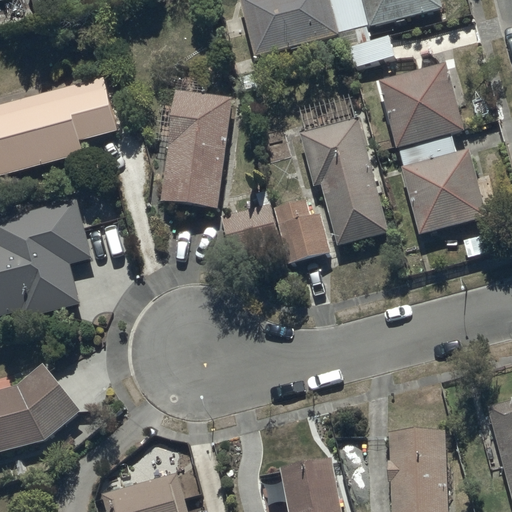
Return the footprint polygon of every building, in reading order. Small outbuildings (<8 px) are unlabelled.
[(241,0),(253,57),(338,39),(330,0),(241,0)] [(445,9),(442,0),(364,0),(372,29),(445,9)] [(446,63),(380,81),(394,149),(398,148),(404,169),(400,170),(418,236),(488,217),(486,211),(495,208),(486,176),(477,179),(469,148),(457,151),(452,133),(465,130),(446,63)] [(105,76),(0,104),(0,176),(84,153),(80,139),(119,128),(105,76)] [(220,210),(233,98),(175,91),(162,204),(220,210)] [(337,246),(389,232),(359,117),(301,132),(315,186),(321,184),(337,246)] [(0,314),(18,309),(21,318),(81,303),(70,262),(94,256),(78,196),(0,216),(0,314)] [(271,209),(281,248),(285,262),(329,251),(320,214),(309,216),(305,200),(271,209)] [(270,205),(222,218),(234,260),(281,248),(271,209),(270,205)] [(0,448),(44,437),(81,411),(47,361),(9,386),(0,388),(0,448)] [(511,400),(488,407),(511,496),(511,400)] [(445,511),(445,428),(387,429),(388,511),(445,511)] [(289,511),(342,511),(331,456),(280,467),(289,511)] [(191,511),(182,473),(103,494),(108,511),(191,511)]
